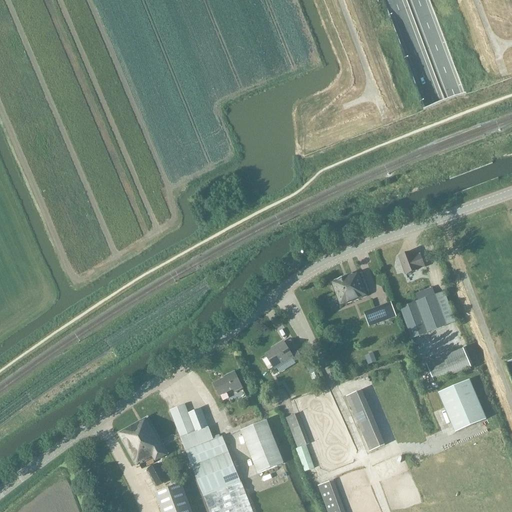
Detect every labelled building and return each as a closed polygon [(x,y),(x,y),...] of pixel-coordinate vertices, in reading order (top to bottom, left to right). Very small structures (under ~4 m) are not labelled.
[(399,257),(406,275),(419,270),(425,267),(420,255),(414,257),(412,252),(399,257)] [(289,264),(294,270),(303,263),(299,257),(289,264)] [(352,274),(331,282),(340,306),(367,296),(359,274),(353,276),(352,274)] [(416,303),(428,333),(447,326),(432,288),(414,295),(417,303),(416,303)] [(351,331),(376,321),(367,297),(342,306),(351,331)] [(391,303),(373,309),(379,323),(396,317),(391,303)] [(400,309),(412,339),(427,333),(416,303),(400,309)] [(277,348),(266,355),(274,369),(276,368),(293,357),(295,361),(300,357),(290,341),(285,344),(284,342),(276,347),(277,348)] [(344,353),(347,366),(372,360),(368,346),(344,353)] [(472,370),(464,351),(427,366),(436,385),(472,370)] [(389,367),(384,370),(388,379),(393,376),(389,367)] [(214,384),(220,397),(234,390),(235,392),(243,389),(235,373),(225,377),(226,378),(214,384)] [(353,390),(358,389),(358,390),(363,389),(361,380),(352,382),(353,390)] [(470,380),(438,393),(455,433),(487,420),(470,380)] [(481,397),(486,395),(483,386),(478,388),(481,397)] [(348,399),(371,454),(386,448),(363,393),(348,399)] [(171,411),(203,496),(204,496),(240,481),(223,437),(214,441),(202,409),(189,414),(186,405),(171,411)] [(295,415),(286,418),(298,449),(307,446),(295,416),(295,415)] [(118,434),(135,465),(143,461),(143,462),(153,457),(155,462),(168,455),(148,417),(118,434)] [(242,431),(259,474),(284,464),(267,421),(242,431)] [(398,452),(414,447),(407,424),(391,428),(398,452)] [(296,450),(300,461),(301,461),(305,472),(315,468),(307,446),(298,449),(296,450)] [(158,465),(148,470),(157,486),(158,487),(167,482),(167,481),(158,465)] [(253,511),(240,481),(204,496),(209,511),(253,511)] [(340,511),(330,482),(318,486),(327,511),(340,511)] [(156,494),(162,511),(191,511),(182,484),(156,494)]
